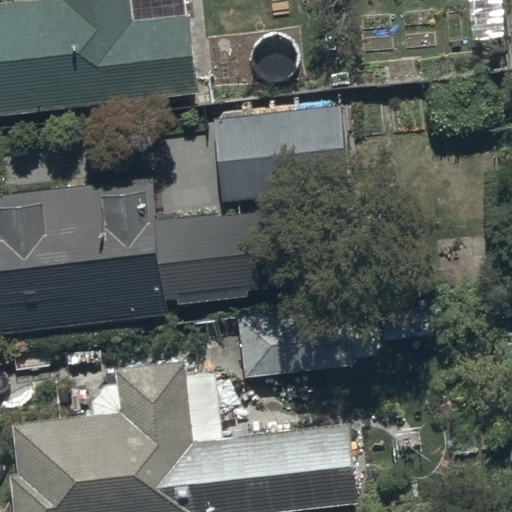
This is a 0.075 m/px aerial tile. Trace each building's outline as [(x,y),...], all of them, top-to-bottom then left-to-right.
[(33,0),(0,4),(0,115),(196,92),(187,16),(131,23),(128,0),(33,0)] [(454,36),(367,42),(367,73),(456,67),(454,36)] [(339,103),(214,114),(222,203),(347,191),(339,103)] [(151,174),(0,190),(0,335),(164,317),(162,299),(174,297),(175,309),(252,301),(250,290),(266,288),(257,208),(155,219),(151,174)] [(380,306),(385,340),(435,334),(431,300),(380,306)] [(377,306),(239,320),(244,376),(357,365),(356,358),(382,355),(377,306)] [(93,413),(13,422),(18,471),(7,472),(10,511),(311,511),(358,507),(349,419),(221,433),(215,371),(187,374),(186,362),(118,369),(119,384),(90,386),(93,413)]
